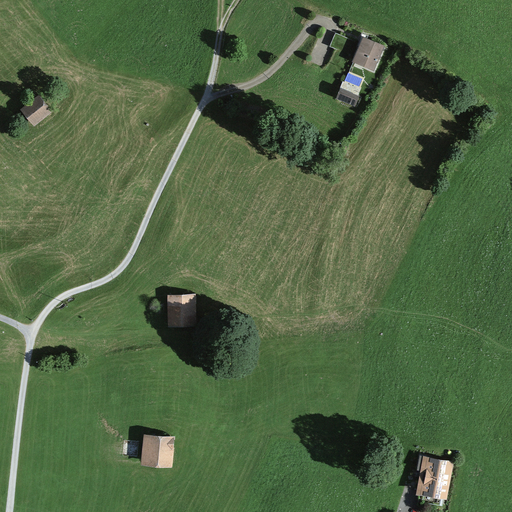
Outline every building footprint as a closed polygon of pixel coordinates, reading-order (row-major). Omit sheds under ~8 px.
[(373,69),(383,46),(364,37),(361,44),(338,34),(332,47),(354,57),(353,60),(373,69)] [(341,90),(338,97),(355,104),(358,97),(341,90)] [(50,111),(38,97),(24,109),(35,123),(50,111)] [(171,297),(171,322),(193,322),(193,297),(171,297)] [(149,436),(147,460),(169,462),(171,438),(149,436)] [(423,469),(420,489),(444,494),(450,464),(431,460),(431,458),(421,456),(418,468),(423,469)]
